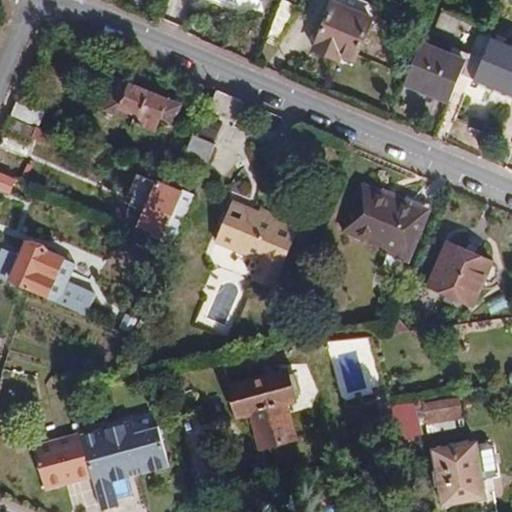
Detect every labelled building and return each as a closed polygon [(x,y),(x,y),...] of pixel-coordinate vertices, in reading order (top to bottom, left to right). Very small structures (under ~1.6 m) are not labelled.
[(334,3),(313,49),(328,55),(330,50),(340,54),(354,61),(372,20),(334,3)] [(483,59),(473,81),(511,96),(511,45),(481,33),(472,55),(483,59)] [(405,83),(451,103),(462,76),(471,55),(453,47),(450,55),(422,44),(405,83)] [(340,54),(330,50),(328,55),(337,60),(340,54)] [(462,76),(473,81),(483,59),(472,55),(471,55),(462,76)] [(101,109),(115,115),(117,109),(128,83),(115,78),(101,109)] [(166,100),(128,83),(117,109),(134,116),(132,122),(154,131),(156,126),(173,134),(178,123),(184,125),(192,107),(167,97),(166,100)] [(216,144),(225,148),(244,102),(215,90),(196,136),(216,144)] [(9,117),(37,129),(44,112),(17,101),(9,117)] [(134,116),(117,109),(115,115),(132,122),(134,116)] [(37,129),(9,117),(3,133),(31,145),(34,138),(44,142),(47,133),(37,129)] [(207,164),(216,144),(196,136),(188,156),(207,164)] [(153,177),(159,163),(142,156),(135,171),(140,172),(153,177)] [(153,177),(140,172),(130,197),(134,199),(132,205),(151,213),(144,228),(164,237),(162,241),(172,245),(194,195),(153,177)] [(0,190),(9,195),(15,180),(0,173),(0,190)] [(407,257),(408,258),(427,212),(363,185),(343,231),(390,251),(407,257)] [(215,241),(261,261),(255,277),(273,284),(280,268),(298,223),(280,215),(260,207),(257,214),(243,208),(248,197),(236,192),(215,241)] [(20,255),(8,282),(46,299),(63,259),(26,242),(20,255)] [(448,242),(428,286),(473,306),(493,262),(448,242)] [(0,247),(0,280),(7,284),(8,282),(20,255),(0,247)] [(390,251),(384,266),(401,272),(407,257),(390,251)] [(45,300),(59,307),(69,283),(77,266),(63,259),(46,299),(45,300)] [(59,307),(85,317),(95,295),(69,283),(59,307)] [(141,317),(136,328),(148,333),(153,322),(141,317)] [(342,393),(383,383),(370,330),(329,340),(342,393)] [(295,399),(286,370),(229,387),(237,415),(251,411),(262,448),(296,437),(285,401),(295,399)] [(461,416),(458,396),(423,402),(426,422),(461,416)] [(414,403),(420,423),(426,422),(423,402),(414,403)] [(401,441),(424,435),(420,423),(414,403),(391,407),(401,441)] [(463,430),(461,416),(426,422),(428,436),(463,430)] [(92,478),(101,511),(120,506),(119,500),(132,496),(126,475),(134,472),(135,476),(167,468),(156,427),(133,433),(130,420),(80,433),(92,478)] [(33,447),(45,490),(92,478),(80,433),(33,447)] [(477,446),(476,443),(434,451),(437,471),(431,472),(434,492),(440,491),(443,505),(486,498),(482,478),(493,477),(496,472),(492,447),(488,443),(477,446)]
